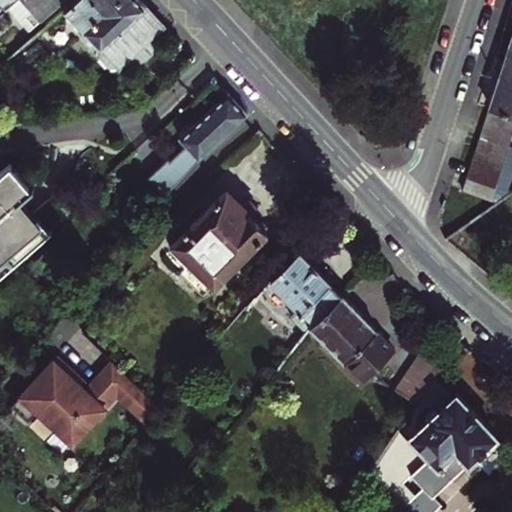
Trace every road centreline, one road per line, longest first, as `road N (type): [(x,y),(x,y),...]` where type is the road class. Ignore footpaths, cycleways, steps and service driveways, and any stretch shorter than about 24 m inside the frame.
road 1 (tertiary): [(190,0),(402,226)]
road 2 (residential): [(480,0),(429,167),(402,226)]
road 3 (tertiary): [(402,226),(503,325)]
